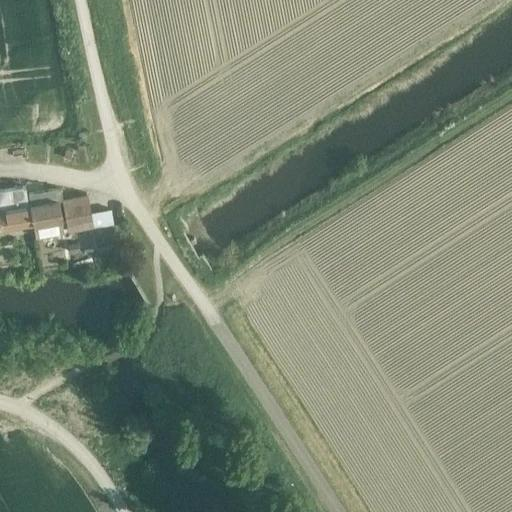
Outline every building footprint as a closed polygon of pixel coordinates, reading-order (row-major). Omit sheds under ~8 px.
[(63,157),(62,157),(69,160),(70,158),(72,152),(65,149),(63,157)] [(0,231),(32,225),(29,206),(28,206),(25,186),(0,190),(0,231)] [(32,225),(33,225),(60,220),(57,202),(62,201),(62,198),(60,189),(52,189),(28,194),(30,205),(29,206),(32,225)] [(62,198),(62,201),(63,201),(69,231),(91,226),(88,211),(85,193),(62,198)] [(108,207),(88,211),(91,226),(112,223),(108,207)] [(77,244),(68,245),(69,253),(78,252),(77,244)]
